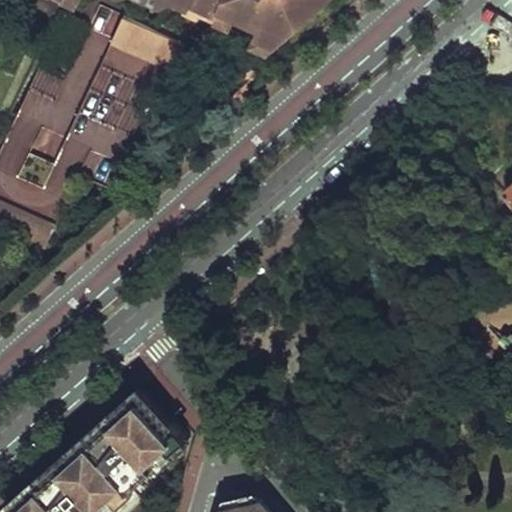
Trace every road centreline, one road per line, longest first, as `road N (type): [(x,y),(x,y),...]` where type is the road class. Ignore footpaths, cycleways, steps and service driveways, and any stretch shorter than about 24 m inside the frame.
road 1 (primary): [(428,0),(0,379)]
road 2 (primary): [(131,317),(489,0)]
road 3 (primary): [(0,434),(131,317)]
road 4 (residential): [(131,317),(231,446)]
